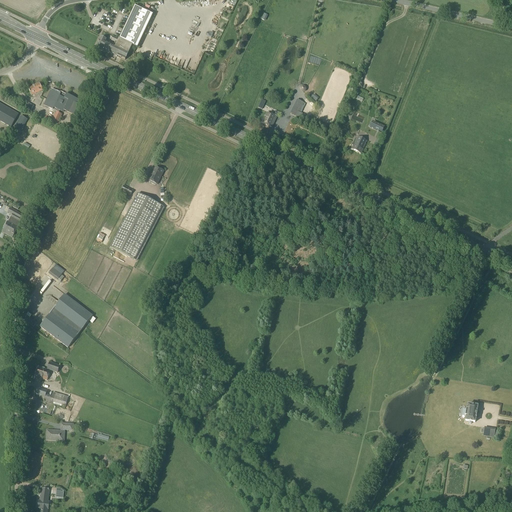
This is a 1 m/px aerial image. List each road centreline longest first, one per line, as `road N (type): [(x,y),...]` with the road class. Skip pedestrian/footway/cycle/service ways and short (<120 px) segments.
road 1 (primary): [(511,264),(35,37)]
road 2 (unclassified): [(12,511),(10,318),(0,283)]
road 3 (unclassified): [(385,0),(507,26)]
